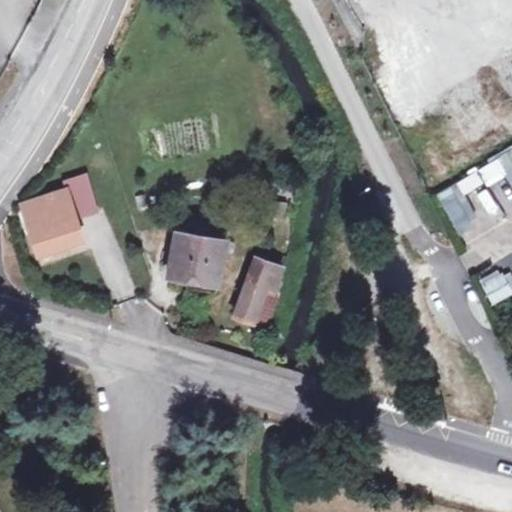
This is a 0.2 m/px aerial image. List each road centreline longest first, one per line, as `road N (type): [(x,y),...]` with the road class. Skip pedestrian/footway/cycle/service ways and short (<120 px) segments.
road 1 (tertiary): [(0,315),(497,459)]
road 2 (residential): [(497,459),(508,409),(445,269)]
road 3 (tertiary): [(88,0),(0,160)]
